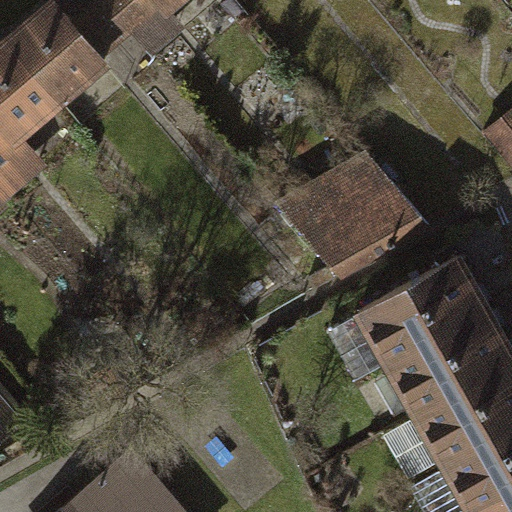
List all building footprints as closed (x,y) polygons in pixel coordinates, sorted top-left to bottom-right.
[(146,64),(176,39),(167,28),(142,0),(108,0),(98,9),(129,44),(146,64)] [(142,0),(167,28),(198,0),(142,0)] [(40,3),(0,37),(0,55),(59,122),(108,80),(99,70),(68,35),(40,3)] [(99,70),(129,44),(98,9),(68,35),(99,70)] [(0,55),(0,154),(9,165),(59,122),(0,55)] [(508,162),(511,159),(511,132),(492,101),(476,111),(508,162)] [(365,150),(264,198),(319,265),(419,217),(365,150)] [(0,192),(19,176),(9,165),(0,154),(0,192)] [(351,304),(379,356),(476,304),(447,252),(351,304)] [(379,356),(407,409),(504,357),(476,304),(379,356)] [(407,409),(436,461),(511,420),(511,371),(504,357),(407,409)] [(511,420),(436,461),(463,511),(466,511),(511,487),(511,420)] [(110,491),(85,511),(216,511),(170,456),(117,501),(110,491)] [(511,511),(511,487),(466,511),(511,511)]
